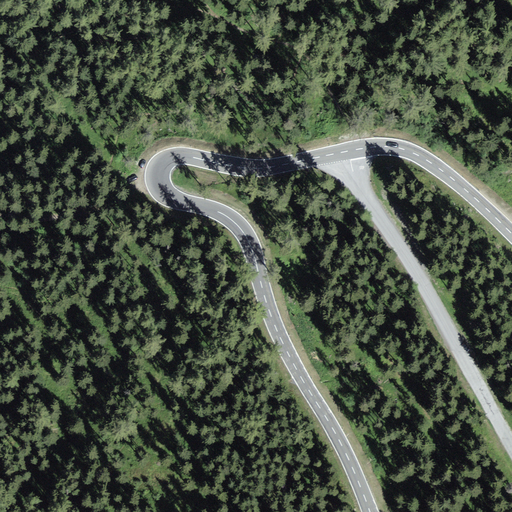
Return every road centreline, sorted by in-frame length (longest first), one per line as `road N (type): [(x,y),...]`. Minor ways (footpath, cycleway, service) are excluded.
road 1 (tertiary): [(370,511),(281,340),(244,233),(223,213),(166,194),(158,176),(171,156),(256,168),(338,152)]
road 2 (residential): [(338,152),(411,262),(511,445)]
road 3 (tertiary): [(338,152),(391,146),(421,156),(511,233)]
